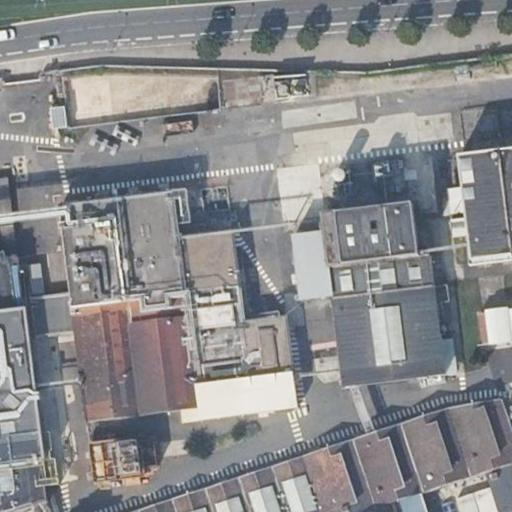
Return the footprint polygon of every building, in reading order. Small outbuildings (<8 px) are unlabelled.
[(66,108),(53,110),(55,129),(69,128),(66,108)] [(475,260),(511,255),(511,150),(462,156),(470,218),(472,237),(475,260)] [(464,188),(450,190),(453,213),(466,211),(464,188)] [(174,191),(63,203),(67,249),(72,297),(76,334),(85,419),(180,406),(182,423),(298,407),(285,317),(244,323),(244,316),(255,315),(251,281),(239,282),(233,230),(178,237),(174,191)] [(445,372),(441,337),(437,302),(451,301),(450,286),(437,286),(434,255),(423,256),(416,205),(329,214),(330,231),(338,297),(339,303),(342,336),(347,386),(422,378),(423,387),(446,378),(445,372)] [(470,218),(452,220),(456,239),(472,237),(470,218)] [(338,297),(330,231),(298,232),(305,299),(338,297)] [(17,250),(0,252),(0,260),(18,258),(17,250)] [(0,260),(0,511),(13,511),(46,502),(26,340),(22,302),(18,258),(0,260)] [(318,338),(342,336),(339,303),(314,306),(318,338)] [(511,305),(479,310),(485,349),(511,345),(511,305)] [(456,335),(441,337),(445,372),(460,371),(456,335)] [(451,408),(138,511),(361,511),(511,462),(511,408),(504,411),(500,402),(451,408)] [(116,433),(105,434),(106,442),(118,442),(116,433)] [(106,442),(105,434),(88,436),(95,489),(158,483),(154,439),(118,442),(106,442)] [(511,511),(511,462),(453,483),(461,511),(511,511)] [(423,511),(418,494),(402,500),(405,511),(423,511)] [(405,511),(402,500),(364,511),(405,511)]
